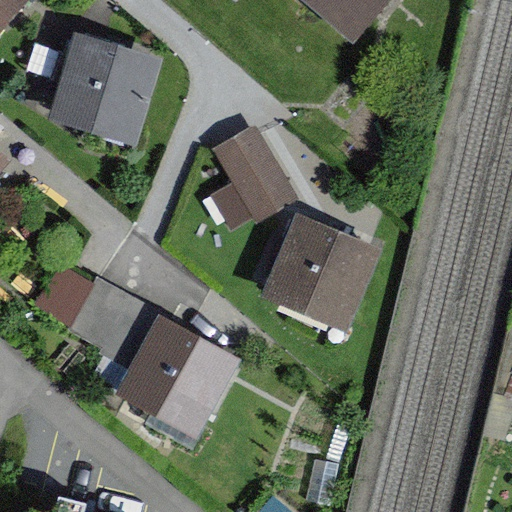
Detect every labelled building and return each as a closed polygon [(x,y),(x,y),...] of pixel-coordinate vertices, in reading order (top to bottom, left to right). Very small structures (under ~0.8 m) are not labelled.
[(0,0),(0,25),(28,0),(0,0)] [(398,0),(304,0),(358,47),(398,0)] [(155,56),(72,36),(52,117),(132,144),(155,56)] [(296,199),(259,125),(212,152),(251,223),(296,199)] [(0,178),(13,162),(0,152),(0,178)] [(377,244),(298,219),(270,293),(350,325),(377,244)] [(157,313),(102,281),(75,334),(125,362),(157,313)] [(241,360),(161,319),(123,391),(203,432),(241,360)] [(88,511),(67,501),(64,511),(88,511)]
